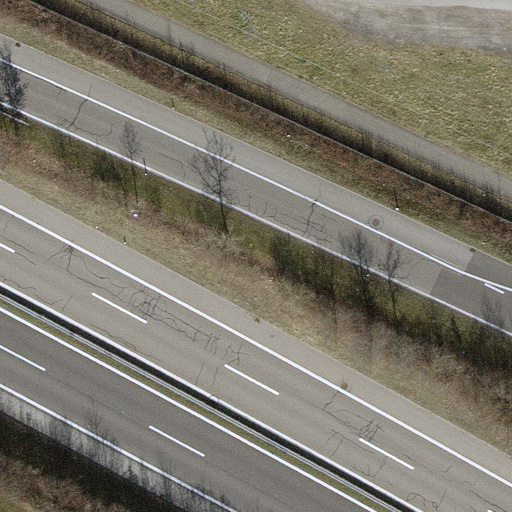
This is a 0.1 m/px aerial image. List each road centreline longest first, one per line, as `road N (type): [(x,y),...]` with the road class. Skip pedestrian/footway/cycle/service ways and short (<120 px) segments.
road 1 (motorway): [(504,511),(0,237)]
road 2 (motorway): [(511,301),(0,68)]
road 3 (motorway): [(0,355),(292,511)]
